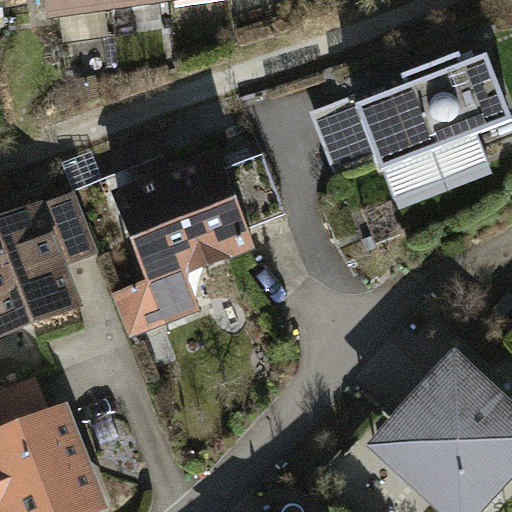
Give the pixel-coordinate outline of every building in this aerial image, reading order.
[(59,0),(0,0),(0,52),(3,73),(69,64),(59,0)] [(127,0),(59,0),(69,64),(135,54),(127,0)] [(127,0),(135,54),(201,45),(194,0),(127,0)] [(383,171),(511,120),(511,118),(489,59),(469,66),(465,55),(404,79),(408,89),(358,108),(383,171)] [(213,209),(208,194),(112,229),(158,354),(194,341),(183,310),(243,289),(235,269),(279,252),(257,193),(213,209)] [(47,238),(0,254),(0,373),(85,343),(47,238)] [(511,511),(511,434),(451,381),(361,482),(395,511),(511,511)] [(89,511),(64,445),(52,449),(38,410),(0,424),(0,511),(89,511)]
